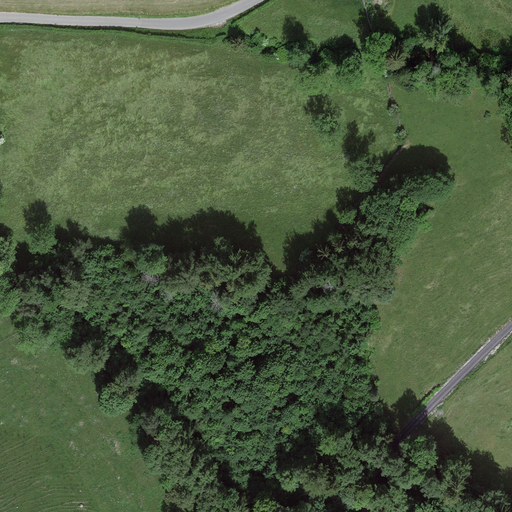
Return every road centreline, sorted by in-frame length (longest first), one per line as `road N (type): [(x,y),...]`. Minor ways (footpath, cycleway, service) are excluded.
road 1 (unclassified): [(0,17),(179,23),(252,0)]
road 2 (unclassified): [(361,511),(397,442),(511,326)]
